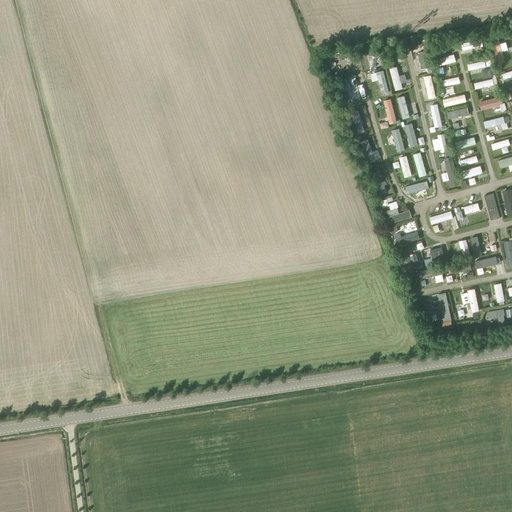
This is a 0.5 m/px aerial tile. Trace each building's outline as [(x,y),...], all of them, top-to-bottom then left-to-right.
[(482,42),(462,46),(464,53),(484,49),(482,42)] [(500,43),(492,45),(497,67),(505,65),(500,43)] [(421,70),(431,68),(428,51),(418,53),(421,70)] [(452,56),(435,60),(437,68),(454,63),(452,56)] [(484,61),(467,65),(469,74),(486,70),(484,61)] [(396,68),(390,70),(396,93),(403,91),(396,68)] [(383,72),(376,74),(382,97),(389,95),(383,72)] [(424,78),(428,100),(435,99),(430,76),(424,78)] [(506,89),(511,86),(511,77),(503,80),(506,89)] [(458,78),(441,82),(442,87),(459,84),(458,78)] [(494,79),(474,84),(476,92),(496,87),(494,79)] [(349,82),(341,84),(347,106),(355,104),(349,82)] [(463,96),(442,100),(444,108),(465,104),(463,96)] [(404,97),(397,99),(403,122),(410,120),(404,97)] [(500,98),(479,103),(481,112),(502,107),(500,98)] [(391,101),(384,103),(390,126),(397,124),(391,101)] [(430,107),(434,130),(442,128),(437,106),(430,107)] [(467,109),(447,113),(449,121),(469,117),(467,109)] [(358,112),(351,114),(357,137),(364,135),(358,112)] [(505,118),(484,123),(486,131),(507,126),(505,118)] [(411,124),(405,126),(411,150),(418,148),(411,124)] [(398,130),(392,132),(397,154),(404,153),(398,130)] [(437,136),(441,155),(446,154),(443,135),(437,136)] [(475,139),(456,143),(457,150),(476,145),(475,139)] [(367,141),(360,143),(369,166),(375,164),(367,141)] [(509,142),(491,146),(493,153),(510,149),(509,142)] [(420,153),(413,155),(419,179),(426,177),(420,153)] [(399,159),(404,180),(411,178),(405,157),(399,159)] [(476,157),(459,161),(460,167),(478,163),(476,157)] [(511,159),(499,162),(501,171),(511,168),(511,159)] [(446,163),(451,189),(457,188),(452,161),(446,163)] [(480,169),(461,173),(463,180),(481,176),(480,169)] [(378,172),(372,175),(380,197),(387,194),(378,172)] [(425,182),(409,186),(411,194),(427,189),(425,182)] [(503,194),(508,218),(511,216),(511,202),(510,192),(503,194)] [(490,221),(500,218),(493,194),(483,196),(490,221)] [(477,204),(464,208),(466,215),(479,211),(477,204)] [(396,208),(386,211),(389,220),(399,216),(396,208)] [(450,212),(431,218),(434,226),(453,220),(450,212)] [(395,240),(397,247),(419,241),(417,233),(395,240)] [(471,240),(475,258),(481,257),(478,239),(471,240)] [(465,241),(460,243),(465,260),(470,259),(465,241)] [(433,264),(437,263),(445,261),(442,248),(430,251),(433,264)] [(407,252),(399,254),(406,278),(414,275),(407,252)] [(413,256),(417,269),(423,268),(419,255),(413,256)] [(496,257),(476,261),(477,269),(498,265),(496,257)] [(470,263),(448,268),(450,276),(471,272),(470,263)] [(439,268),(418,273),(420,282),(441,278),(439,268)] [(501,284),(494,285),(498,306),(505,304),(501,284)] [(466,292),(471,316),(479,314),(474,290),(466,292)] [(446,296),(438,297),(443,325),(452,324),(446,296)] [(505,314),(486,318),(487,325),(506,321),(505,314)]
